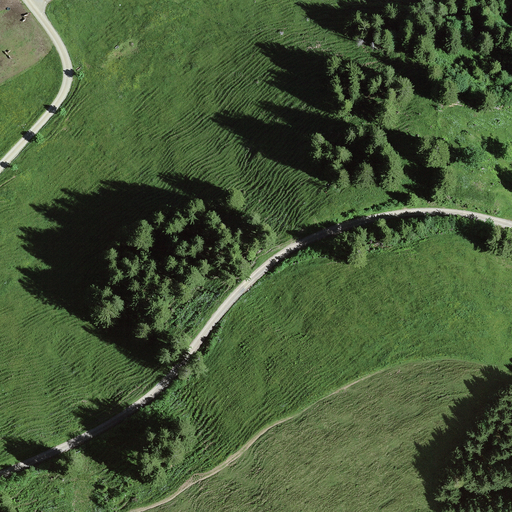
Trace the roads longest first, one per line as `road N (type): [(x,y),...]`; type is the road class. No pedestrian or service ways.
road 1 (track): [(0,475),(86,436),(183,368),(244,283),(304,239),(419,213),(511,232)]
road 2 (track): [(26,0),(56,43),(65,83),(0,166)]
